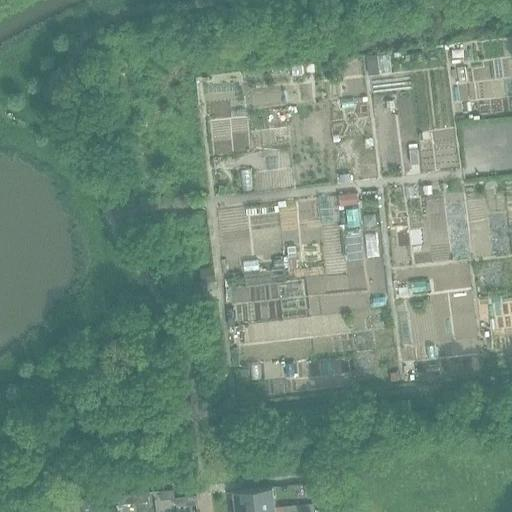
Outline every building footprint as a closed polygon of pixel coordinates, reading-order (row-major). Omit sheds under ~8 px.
[(377,55),(367,56),(368,76),(379,75),(377,55)] [(356,192),(338,194),(339,205),(358,203),(356,192)] [(295,246),(287,247),(289,267),(297,267),(295,246)] [(213,267),(200,269),(201,282),(214,281),(213,267)] [(421,283),(419,270),(405,271),(406,285),(421,283)] [(307,497),(316,496),(315,481),(306,482),(307,497)] [(237,511),(274,507),(272,486),(234,491),(237,511)] [(159,490),(160,499),(175,497),(174,489),(159,490)] [(134,493),(135,502),(149,500),(148,491),(134,493)] [(135,502),(134,493),(119,495),(120,504),(135,502)] [(176,506),(197,504),(196,495),(175,497),(176,506)] [(109,505),(108,496),(93,498),(94,507),(109,505)] [(94,507),(93,498),(79,499),(80,508),(94,507)] [(67,501),(53,502),(54,511),(68,510),(67,501)] [(47,511),(54,511),(53,502),(38,504),(38,511),(47,511)]
